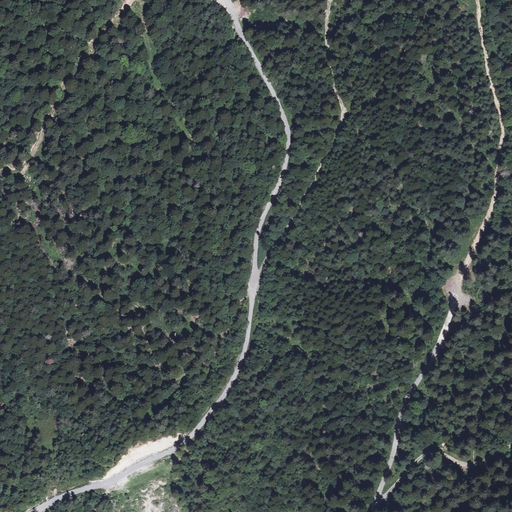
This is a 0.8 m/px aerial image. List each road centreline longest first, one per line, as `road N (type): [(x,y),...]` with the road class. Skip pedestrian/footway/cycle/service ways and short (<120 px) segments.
road 1 (track): [(377,499),(403,400),(424,372),(494,198),(502,121),(476,0)]
road 2 (track): [(252,287),(236,374),(191,436),(119,481),(59,497),(36,511)]
road 3 (track): [(328,0),(326,49),(344,114),(315,183),(252,287)]
road 4 (track): [(228,0),(288,134),(284,168),(259,222),(252,287)]
road 5 (track): [(377,499),(420,456),(434,452),(471,464),(511,445)]
